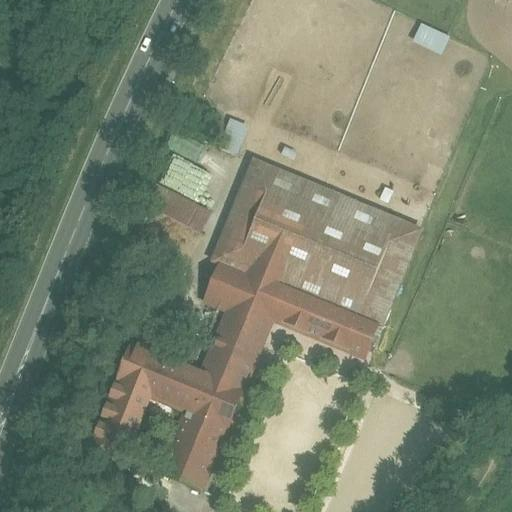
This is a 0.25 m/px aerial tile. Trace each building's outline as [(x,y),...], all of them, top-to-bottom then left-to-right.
[(448,41),(419,27),(409,46),(439,60),(448,41)] [(234,159),(244,131),(225,124),(215,153),(234,159)] [(170,187),(177,167),(165,162),(157,182),(170,187)] [(422,232),(257,163),(217,262),(222,264),(223,263),(379,328),(381,329),(421,233),(422,232)] [(154,188),(145,212),(202,233),(211,209),(154,188)] [(231,312),(206,373),(156,352),(154,355),(139,392),(142,393),(189,413),(164,475),(203,491),(229,429),(236,432),(239,431),(245,417),(242,411),(248,409),(254,395),(252,392),(245,389),(276,315),(286,290),(223,263),(222,264),(207,302),(231,312)] [(379,328),(286,290),(276,315),(368,353),(379,328)] [(156,292),(105,423),(127,432),(142,393),(139,392),(154,355),(150,354),(171,298),(156,292)]
